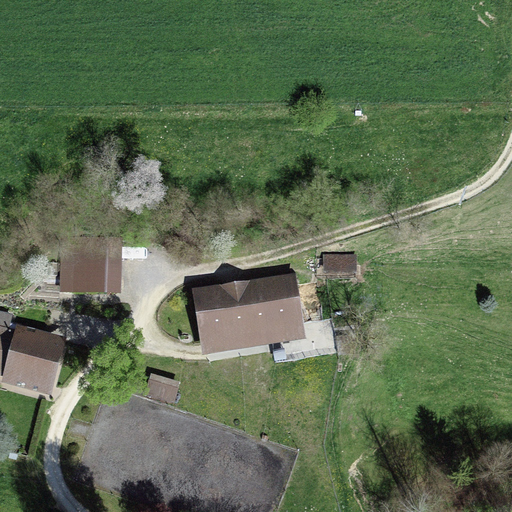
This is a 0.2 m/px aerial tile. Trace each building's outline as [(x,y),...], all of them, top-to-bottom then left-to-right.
[(107,241),(74,240),(72,290),(106,291),(107,241)] [(357,276),(356,256),(325,257),(325,276),(357,276)] [(199,299),(206,343),(298,329),(291,286),(199,299)] [(58,347),(0,332),(0,373),(48,386),(58,347)] [(275,364),(287,362),(285,350),(273,352),(275,364)] [(145,397),(175,405),(181,382),(151,374),(145,397)]
